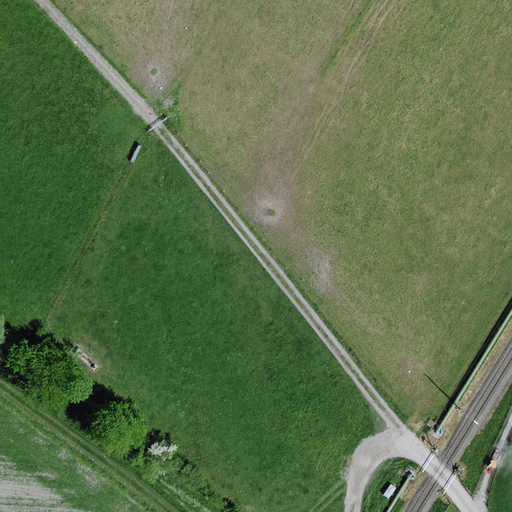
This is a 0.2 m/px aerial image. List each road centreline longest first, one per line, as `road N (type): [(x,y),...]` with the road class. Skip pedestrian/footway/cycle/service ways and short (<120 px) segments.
road 1 (track): [(33,0),(163,125),(415,440)]
road 2 (track): [(353,511),(369,451),(415,440),(473,511)]
